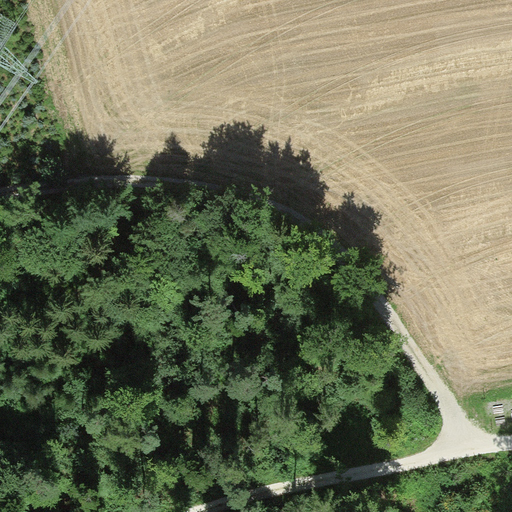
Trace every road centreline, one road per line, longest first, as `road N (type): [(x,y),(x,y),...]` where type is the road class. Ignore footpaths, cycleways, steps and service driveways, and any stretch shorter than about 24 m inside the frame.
road 1 (track): [(470,448),(361,284),(287,224),(191,186),(0,198)]
road 2 (track): [(511,440),(198,511)]
